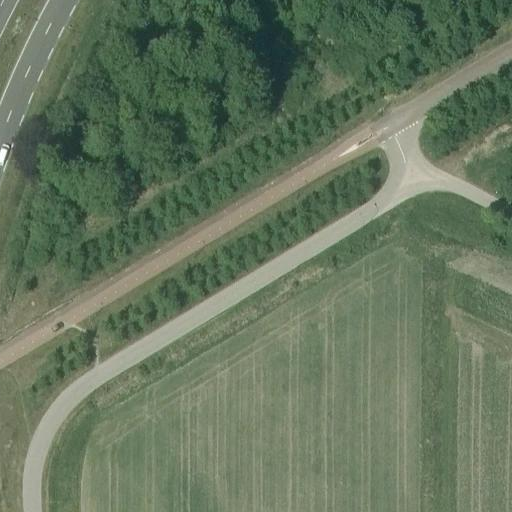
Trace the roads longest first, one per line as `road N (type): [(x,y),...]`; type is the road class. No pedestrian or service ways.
road 1 (unclassified): [(32,511),(38,450),(71,397),(380,206),(410,175)]
road 2 (unclassified): [(410,175),(384,130),(511,53)]
road 3 (primary): [(0,147),(64,0)]
